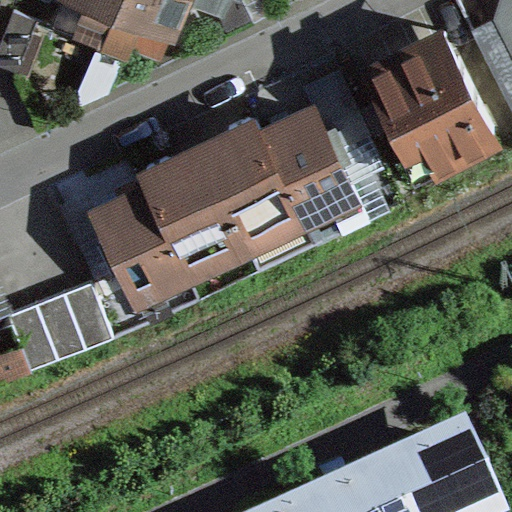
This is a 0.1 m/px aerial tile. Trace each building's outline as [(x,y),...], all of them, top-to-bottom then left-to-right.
[(61,0),(54,19),(100,38),(115,0),(61,0)] [(115,0),(100,38),(127,50),(136,28),(153,35),(159,22),(171,28),(182,0),(115,0)] [(511,0),(503,0),(500,14),(504,22),(511,37),(511,0)] [(40,17),(14,7),(0,41),(0,61),(19,69),(40,17)] [(511,37),(504,22),(478,35),(511,101),(511,37)] [(446,28),(370,67),(405,135),(414,131),(428,159),(495,125),(446,28)] [(262,127),(303,214),(331,201),(327,191),(351,180),(320,112),(303,108),(262,127)] [(208,158),(247,240),(303,214),(262,127),(259,119),(249,115),(230,125),(228,133),(234,146),(208,158)] [(148,181),(190,268),(247,240),(208,158),(179,172),(174,160),(164,155),(146,164),(144,174),(148,181)] [(101,216),(134,284),(155,273),(160,283),(190,268),(148,181),(108,200),(101,216)] [(9,310),(13,317),(23,345),(31,365),(114,333),(93,278),(9,310)] [(0,285),(0,322),(13,317),(9,310),(0,285)] [(0,373),(2,377),(31,365),(23,345),(0,353),(0,373)] [(492,511),(461,443),(387,478),(402,511),(492,511)] [(402,511),(387,478),(315,511),(402,511)]
